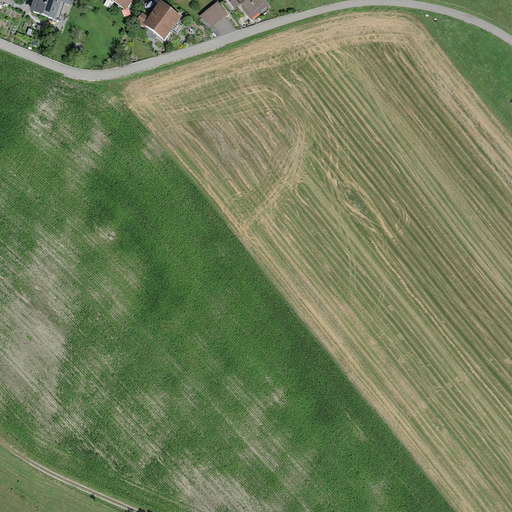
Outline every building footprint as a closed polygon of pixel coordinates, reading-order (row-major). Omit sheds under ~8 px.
[(69,0),(35,0),(31,10),(55,19),(61,1),(68,3),(69,0)] [(131,0),(108,0),(124,11),(131,0)] [(263,5),(259,0),(228,0),(233,7),(238,4),(247,16),(263,5)] [(199,18),(214,28),(228,16),(218,3),(199,18)] [(179,18),(159,4),(143,26),(163,40),(179,18)]
